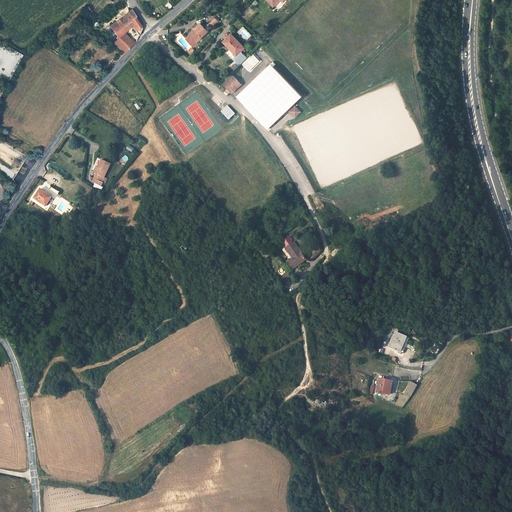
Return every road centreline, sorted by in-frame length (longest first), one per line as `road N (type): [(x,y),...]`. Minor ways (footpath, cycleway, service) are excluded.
road 1 (track): [(303,193),(326,258),(298,303),(309,369),(277,412),(311,457),(330,511)]
road 2 (track): [(303,338),(258,361),(136,486),(33,476)]
road 3 (primary): [(511,240),(469,91),(472,0)]
road 4 (unclassified): [(0,225),(77,111),(148,35)]
road 5 (unclassified): [(303,193),(262,129),(148,35)]
road 6 (track): [(448,338),(388,322),(344,341),(298,303)]
road 7 (unclassified): [(33,476),(23,399),(0,335)]
